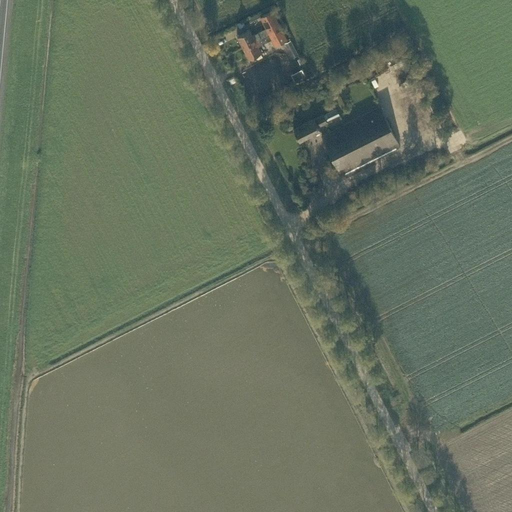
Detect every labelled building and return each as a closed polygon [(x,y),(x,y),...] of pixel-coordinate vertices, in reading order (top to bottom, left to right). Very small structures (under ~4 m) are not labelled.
[(238,36),(243,47),(281,28),(272,11),(260,17),(265,28),(252,35),(250,30),(238,36)] [(281,28),(243,47),(249,58),(262,52),(259,46),(271,39),(275,46),(287,40),(281,28)] [(289,40),(284,42),(286,47),(290,54),(296,51),(289,40)] [(322,135),(341,175),(400,145),(380,106),(322,135)] [(293,129),(299,141),(320,130),(319,126),(327,122),(323,115),(293,129)]
